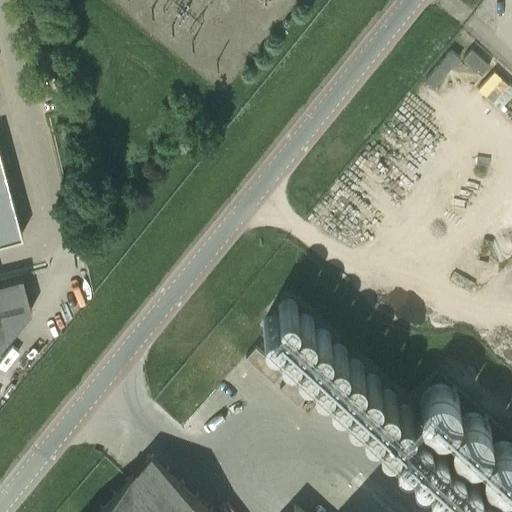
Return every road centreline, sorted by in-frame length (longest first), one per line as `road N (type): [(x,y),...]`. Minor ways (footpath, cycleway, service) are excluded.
road 1 (tertiary): [(48,449),(411,0)]
road 2 (unclassified): [(0,259),(56,241),(60,216),(4,0)]
